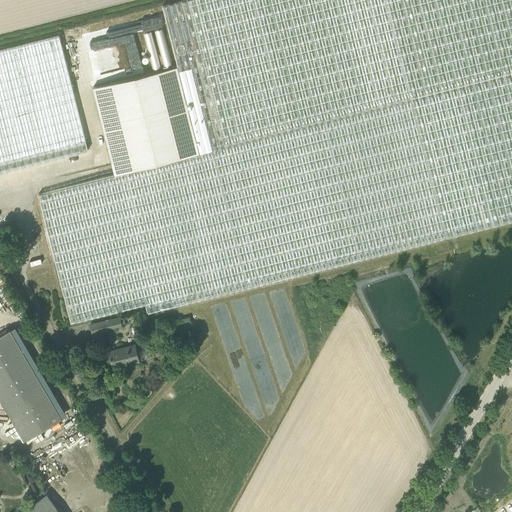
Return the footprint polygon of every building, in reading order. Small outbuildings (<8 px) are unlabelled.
[(511,0),(185,0),(163,6),(178,65),(200,153),(127,171),(39,194),(71,322),(146,304),(148,312),(511,220),(511,0)] [(161,27),(154,29),(159,51),(167,49),(161,27)] [(142,32),(148,51),(155,49),(150,30),(142,32)] [(0,171),(90,148),(61,35),(0,50),(0,171)] [(200,153),(178,65),(93,87),(113,164),(124,161),(127,171),(200,153)] [(0,312),(11,306),(8,301),(0,304),(0,312)] [(120,317),(90,324),(93,334),(122,327),(120,317)] [(10,329),(0,335),(0,397),(24,440),(62,418),(10,329)] [(124,362),(125,364),(139,361),(135,344),(109,351),(113,367),(114,367),(113,365),(124,362)] [(60,511),(47,494),(22,511),(60,511)]
